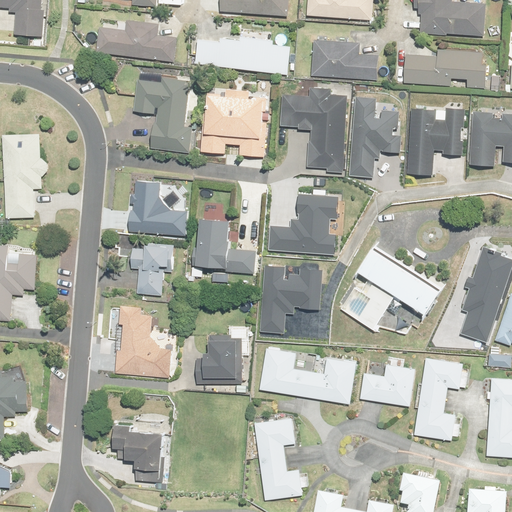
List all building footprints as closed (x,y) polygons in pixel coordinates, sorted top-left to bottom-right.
[(42,39),(43,16),(43,0),(0,0),(0,12),(14,14),(13,38),(42,39)] [(101,0),(101,2),(133,4),(133,9),(158,11),(158,0),(101,0)] [(204,0),(203,23),(271,28),(273,1),(270,0),(204,0)] [(338,0),(289,0),(288,26),(354,31),(356,3),(338,2),(338,0)] [(398,0),(397,23),(407,24),(405,44),(434,45),(469,47),(471,2),(437,1),(436,0),(398,0)] [(511,0),(496,0),(496,17),(511,18),(511,0)] [(167,38),(160,37),(161,27),(129,23),(128,33),(100,30),(98,53),(178,60),(178,39),(167,38)] [(290,51),(289,51),(290,45),(222,34),(221,41),(198,37),(195,63),(286,76),(290,51)] [(357,79),(377,80),(378,58),(359,57),(359,44),(312,41),(311,77),(357,79)] [(435,96),(471,98),(470,63),(423,60),(423,65),(391,63),(389,93),(435,96)] [(511,60),(510,60),(509,74),(496,73),(496,101),(511,101),(511,60)] [(345,128),(345,127),(346,97),(333,97),(333,86),(311,86),(311,96),(283,95),(281,129),(309,130),(306,169),(342,171),(345,128)] [(176,94),(125,88),(120,122),(140,125),(137,159),(173,162),(177,116),(173,115),(176,94)] [(187,142),(185,161),(212,163),(212,155),(227,156),(226,166),(250,168),(251,158),(253,134),(251,134),(253,109),(237,108),(238,99),(209,96),(209,105),(194,104),(191,143),(187,142)] [(376,98),(355,96),(349,176),(373,178),(374,158),(379,158),(380,150),(383,150),(382,151),(400,153),(401,136),(393,135),(393,129),(398,129),(400,111),(381,109),(380,118),(375,118),(376,98)] [(436,111),(412,109),(407,173),(432,175),(434,150),(443,150),(443,154),(462,155),(463,141),(461,141),(461,128),(464,128),(465,109),(446,108),(445,120),(435,120),(436,111)] [(494,113),(473,111),(470,164),(494,166),(495,146),(505,146),(504,162),(511,162),(511,114),(502,114),(502,118),(493,118),(494,113)] [(41,132),(26,132),(3,132),(4,220),(35,219),(34,188),(41,188),(41,175),(49,175),(49,157),(41,157),(41,132)] [(152,192),(121,189),(116,240),(129,241),(171,245),(173,221),(150,219),(152,192)] [(338,198),(300,195),(298,219),(290,218),(290,226),(269,225),(268,250),(334,255),(335,235),(329,234),(330,218),(337,219),(338,198)] [(197,248),(194,247),(192,266),(225,269),(225,272),(254,274),(256,252),(229,249),(229,221),(200,219),(197,248)] [(0,321),(5,322),(13,323),(15,299),(24,297),(29,291),(37,291),(39,276),(40,256),(23,254),(22,269),(10,268),(12,247),(0,246),(0,321)] [(487,343),(511,265),(511,259),(500,256),(501,253),(483,247),(473,278),(467,277),(464,288),(468,289),(461,310),(467,312),(460,334),(487,343)] [(376,249),(358,276),(424,320),(442,292),(376,249)] [(148,305),(148,279),(162,279),(163,256),(119,255),(118,278),(123,278),(123,305),(148,305)] [(285,266),(264,265),(260,331),(283,333),(285,313),(293,313),(294,306),(300,307),(300,308),(320,310),(323,269),(300,268),(299,274),(289,274),(288,279),(284,278),(285,266)] [(364,284),(360,289),(354,286),(337,310),(372,333),(393,299),(364,284)] [(511,293),(511,294),(494,341),(511,347),(511,293)] [(131,316),(108,314),(106,333),(110,333),(107,360),(102,360),(102,383),(125,385),(125,384),(157,389),(162,347),(135,344),(138,325),(130,324),(131,316)] [(326,369),(298,363),(301,348),(266,342),(258,385),(292,392),(293,390),(322,396),(321,399),(353,404),(360,360),(329,354),(326,369)] [(228,349),(187,348),(186,390),(226,391),(228,349)] [(501,348),(492,348),(492,367),(511,367),(511,355),(501,355),(501,348)] [(467,365),(453,362),(454,358),(427,354),(413,435),(440,439),(440,438),(454,440),(457,415),(444,414),(449,388),(461,391),(467,365)] [(410,407),(418,363),(387,358),(385,369),(364,366),(360,398),(380,400),(380,402),(410,407)] [(0,439),(5,439),(5,414),(22,414),(28,406),(30,369),(5,369),(0,368),(0,439)] [(511,385),(503,386),(504,382),(477,380),(472,464),(498,465),(498,464),(511,464),(511,433),(500,433),(501,414),(511,413),(511,385)] [(288,417),(277,419),(270,420),(252,425),(264,502),(288,498),(287,497),(303,496),(301,469),(284,470),(280,445),(293,442),(288,417)] [(99,469),(119,471),(117,493),(149,495),(152,466),(151,466),(153,441),(102,438),(99,469)] [(14,490),(16,472),(4,468),(0,468),(0,501),(1,502),(2,489),(14,490)] [(422,474),(421,477),(407,472),(401,488),(405,489),(403,503),(412,505),(409,511),(437,511),(448,483),(435,479),(422,474)] [(369,511),(358,511),(342,508),(345,498),(321,491),(315,511),(394,511),(396,507),(372,501),(369,511)] [(453,511),(494,511),(495,501),(454,499),(453,511)]
